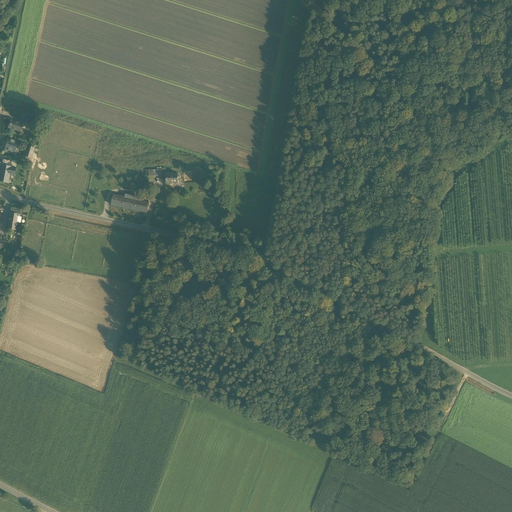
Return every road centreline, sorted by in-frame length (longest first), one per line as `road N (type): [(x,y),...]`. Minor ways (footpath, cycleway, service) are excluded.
road 1 (track): [(149,229),(119,356),(407,485),(466,373)]
road 2 (unclassified): [(511,395),(242,250),(0,191)]
road 3 (track): [(264,259),(312,0)]
road 4 (track): [(348,174),(339,301)]
